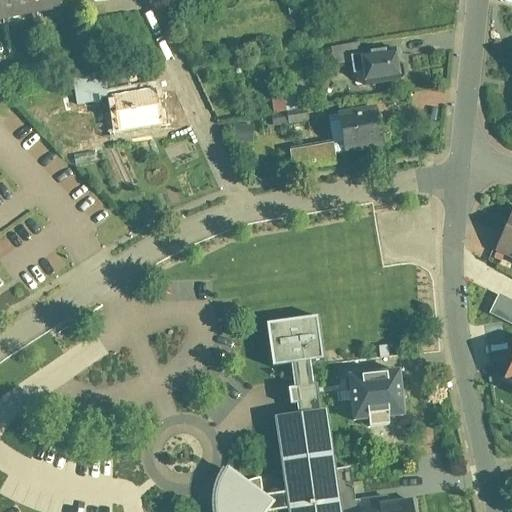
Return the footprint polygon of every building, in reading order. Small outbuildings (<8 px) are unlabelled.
[(0,0),(0,13),(53,4),(52,0),(0,0)] [(495,107),(511,109),(511,28),(507,28),(495,107)] [(395,73),(389,42),(346,50),(352,80),(395,73)] [(157,119),(148,79),(99,89),(94,68),(54,77),(59,102),(82,97),(87,124),(106,119),(108,129),(157,119)] [(292,88),(266,93),(270,109),(296,103),(292,88)] [(376,139),(370,97),(318,105),(322,133),(279,139),(282,162),(326,156),(325,147),(376,139)] [(511,217),(498,249),(511,255),(511,217)] [(0,297),(29,277),(1,238),(0,238),(0,297)] [(511,325),(511,300),(491,292),(482,312),(511,325)] [(292,395),(313,393),(313,379),(309,352),(318,350),(312,307),(261,314),(268,357),(285,355),(288,377),(292,395)] [(334,352),(341,407),(361,405),(363,418),(380,416),(379,410),(402,407),(394,344),(334,352)] [(511,344),(495,379),(511,386),(511,344)] [(292,395),(265,399),(267,410),(276,475),(261,477),(214,446),(203,464),(200,480),(197,492),(199,507),(200,511),(257,511),(257,505),(280,502),(281,511),(350,511),(347,487),(341,449),(324,452),(315,392),(313,393),(292,395)] [(406,511),(403,481),(347,487),(350,511),(406,511)]
